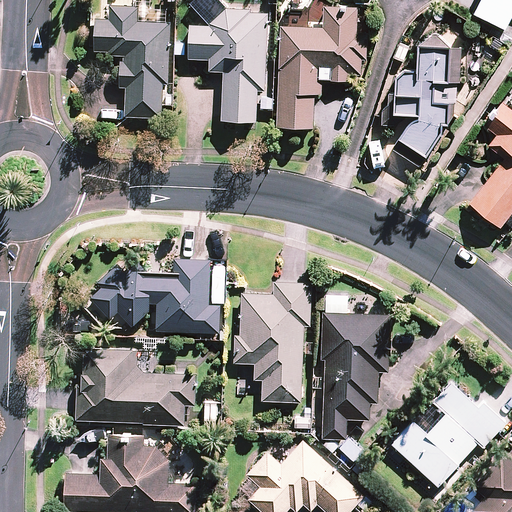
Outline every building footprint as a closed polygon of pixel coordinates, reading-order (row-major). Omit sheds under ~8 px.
[(511,0),(485,0),(476,17),(508,33),(511,26),(511,0)] [(132,118),(168,120),(170,86),(175,86),(178,24),(144,23),(145,8),(117,7),(116,21),(102,21),(101,52),(116,53),(116,57),(130,58),(130,62),(127,62),(125,88),(133,89),(132,118)] [(287,27),(283,128),(320,129),(321,96),(328,96),(329,81),(356,82),(356,76),(367,77),(368,62),(373,62),(374,36),(364,35),(365,9),(330,7),(329,29),(287,27)] [(230,73),(228,121),(263,122),(264,92),(272,93),(274,14),(256,14),(256,10),(232,9),(212,27),(196,27),(195,60),(216,61),(215,73),(230,73)] [(429,161),(444,138),(444,128),(451,128),(457,119),(458,106),(436,105),(437,86),(463,87),(465,51),(453,50),(438,36),(420,49),(419,75),(407,74),(399,81),(398,97),(392,97),(392,108),(386,113),(385,128),(397,129),(411,119),(422,119),(422,123),(418,124),(413,126),(396,152),(423,170),(429,161)] [(473,206),(504,230),(511,219),(511,109),(508,106),(489,130),(500,138),(492,148),(509,161),(473,206)] [(162,332),(225,334),(226,306),(216,306),(217,267),(217,260),(180,259),(180,274),(142,273),(138,269),(133,274),(124,264),(103,284),(108,289),(97,298),(117,321),(125,313),(138,328),(157,311),(157,305),(163,305),(162,332)] [(268,402),(307,403),(310,327),(317,327),(319,284),(281,282),(281,295),(249,294),(247,338),(242,337),(241,364),(261,365),(261,381),(269,381),(268,402)] [(333,361),(330,440),(353,441),(354,421),(375,421),(376,405),(384,405),(385,374),(394,374),(395,356),(396,356),(397,341),(395,341),(396,317),(330,314),(328,361),(333,361)] [(84,386),(82,421),(149,423),(149,425),(191,427),(192,406),(202,407),(203,376),(150,374),(150,367),(144,367),(144,351),(90,349),(89,386),(84,386)] [(397,446),(445,489),(466,465),(465,464),(484,444),(490,449),(511,424),(511,422),(490,403),(486,408),(458,383),(439,404),(451,415),(434,434),(420,421),(397,446)] [(219,402),(206,402),(205,422),(218,423),(219,402)] [(316,416),(293,415),(293,427),(315,428),(316,416)] [(72,511),(75,511),(200,511),(202,485),(174,484),(175,461),(162,446),(150,446),(150,436),(115,434),(115,459),(108,458),(107,475),(73,474),(72,511)] [(356,511),(370,497),(309,441),(287,465),(274,453),(253,475),(266,488),(254,500),(267,511),(293,511),(297,508),(301,511),(303,511),(310,505),(317,511),(323,505),(330,511),(356,511)] [(511,511),(511,456),(481,490),(490,498),(484,506),(483,511),(511,511)]
